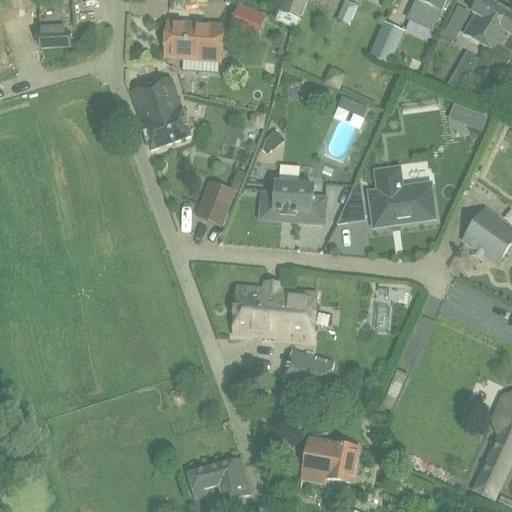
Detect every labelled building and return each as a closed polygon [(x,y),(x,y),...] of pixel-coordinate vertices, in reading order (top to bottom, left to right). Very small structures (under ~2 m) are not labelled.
[(284,0),(279,14),(276,22),(296,30),(299,21),(300,21),(307,0),(284,0)] [(418,0),(417,2),(409,22),(433,33),(447,0),(418,0)] [(495,61),(498,55),(487,48),(507,13),(485,0),(480,0),(473,13),(476,15),(465,35),(486,47),(481,55),(489,60),(490,58),(495,61)] [(345,2),(336,23),(348,28),(358,7),(346,2),(345,2)] [(39,9),(40,19),(40,29),(41,35),(39,35),(41,51),(72,48),(70,32),(66,33),(65,26),(70,26),(69,16),(68,6),(63,6),(39,9)] [(238,6),(229,30),(256,41),(266,17),(238,6)] [(498,55),(499,55),(511,35),(511,15),(507,13),(487,48),(498,55)] [(396,31),(389,27),(393,18),(389,16),(385,25),(376,44),(378,45),(372,57),(385,63),(390,51),(388,49),(396,31)] [(454,43),(462,29),(450,22),(442,37),(454,43)] [(221,63),(224,27),(167,24),(165,60),(221,63)] [(460,93),(466,82),(454,75),(448,86),(460,93)] [(132,93),(141,120),(143,126),(142,126),(151,152),(191,138),(170,80),(132,93)] [(367,108),(342,98),(337,109),(363,120),(367,108)] [(253,128),(264,130),(266,115),(255,113),(251,116),(249,123),(253,128)] [(267,158),(286,141),(277,131),(264,143),(261,151),(267,158)] [(370,194),(374,230),(435,221),(431,186),(402,190),(399,170),(376,173),(378,193),(370,194)] [(360,183),(357,181),(338,226),(365,222),(360,183)] [(264,196),(262,220),(282,222),(283,218),(294,218),(294,223),(303,224),(303,219),(310,220),(310,224),(324,225),(326,200),(313,199),(314,188),(276,186),(275,197),(264,196)] [(207,196),(199,218),(223,228),(236,194),(225,190),(220,201),(207,196)] [(497,266),(511,245),(511,236),(497,226),(499,222),(486,213),(465,242),(497,266)] [(317,292),(235,285),(230,337),(313,344),(317,292)] [(332,364),(293,352),(284,382),(323,394),(332,364)] [(381,408),(392,413),(409,377),(396,371),(381,408)] [(171,403),(176,406),(179,406),(180,406),(181,406),(182,406),(183,406),(183,405),(184,405),(184,404),(184,403),(185,402),(185,401),(184,401),(184,400),(184,399),(184,398),(184,397),(184,396),(183,396),(183,395),(183,394),(182,393),(181,393),(180,393),(179,393),(178,393),(177,393),(176,393),(175,393),(174,393),(173,393),(173,394),(172,395),(172,396),(172,397),(172,398),(172,399),(172,400),(172,401),(171,402),(171,403)] [(511,394),(502,398),(492,420),(499,436),(474,492),(494,501),(511,462),(511,394)] [(310,440),(307,454),(302,481),(325,486),(326,480),(354,485),(361,450),(310,440)] [(250,496),(241,461),(189,475),(195,495),(216,490),(220,504),(250,496)] [(453,497),(461,502),(465,495),(463,489),(457,487),(453,497)]
